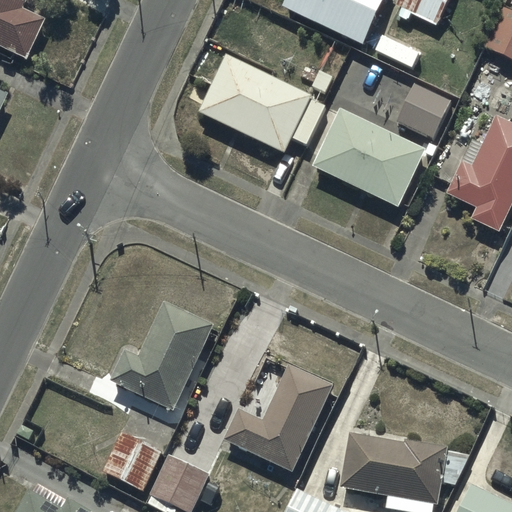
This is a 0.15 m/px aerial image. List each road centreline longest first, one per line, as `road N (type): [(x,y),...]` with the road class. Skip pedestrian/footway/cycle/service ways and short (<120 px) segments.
road 1 (residential): [(99,166),(511,363)]
road 2 (residential): [(0,353),(99,166)]
road 3 (residential): [(99,166),(176,0)]
